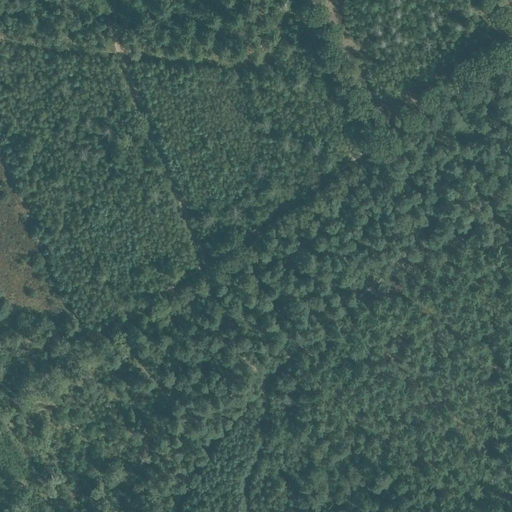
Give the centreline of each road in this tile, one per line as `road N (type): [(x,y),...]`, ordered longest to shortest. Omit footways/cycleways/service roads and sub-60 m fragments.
road 1 (track): [(86,340),(511,44)]
road 2 (unknown): [(119,53),(256,379)]
road 3 (unknown): [(256,379),(341,310),(511,194)]
road 4 (track): [(119,53),(254,64),(269,58),(291,0)]
road 5 (track): [(292,0),(369,145)]
road 6 (unknown): [(176,511),(202,437),(256,379)]
road 7 (unknown): [(256,379),(270,412),(241,470),(242,511)]
